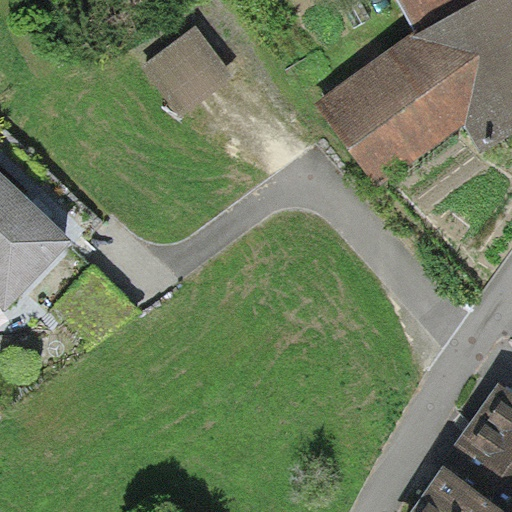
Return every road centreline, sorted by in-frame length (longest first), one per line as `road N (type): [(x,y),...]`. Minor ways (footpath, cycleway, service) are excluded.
road 1 (residential): [(472,334),(309,178),(177,264)]
road 2 (residential): [(375,511),(472,334)]
